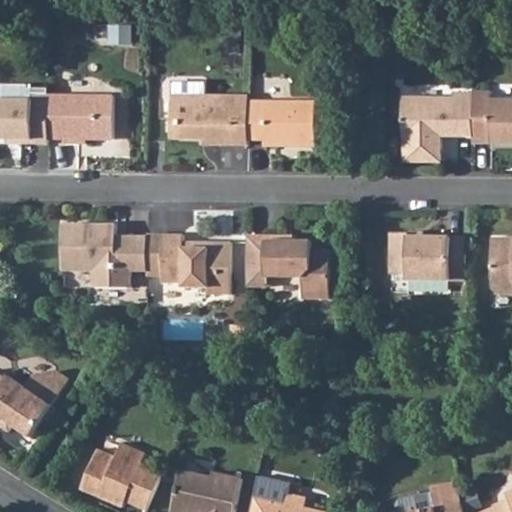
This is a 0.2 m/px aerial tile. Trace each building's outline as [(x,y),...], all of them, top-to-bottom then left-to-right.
[(473,136),(473,142),(511,142),(511,97),(491,97),(491,90),(474,90),(474,92),(473,136)] [(473,136),(474,92),(454,92),(454,98),(410,97),(402,103),(401,134),(404,134),(404,160),(442,162),(442,131),(452,132),(452,136),(473,136)] [(172,100),(172,120),(176,120),(176,141),(209,141),(209,146),(248,146),(248,141),(249,102),(249,95),(204,95),(204,100),(172,100)] [(0,139),(6,140),(16,140),(16,145),(48,145),(48,139),(48,96),(31,96),(31,102),(0,101),(0,139)] [(48,96),(48,139),(63,139),(85,139),(112,140),(113,97),(48,96)] [(248,141),(263,141),(263,147),(315,147),(316,102),(249,102),(248,141)] [(148,234),(131,233),(130,236),(117,236),(117,222),(64,221),(64,268),(95,269),(95,284),(133,285),(133,268),(148,268),(148,234)] [(408,233),(391,233),(390,274),(407,274),(408,280),(468,280),(469,238),(425,238),(409,238),(408,233)] [(162,234),(148,234),(148,268),(148,275),(162,275),(162,282),(184,282),(184,285),(209,286),(209,293),(232,293),(233,242),(199,241),(199,246),(190,246),(190,240),(187,240),(187,235),(162,234)] [(248,276),(266,277),(302,278),(301,298),(329,298),(330,250),(312,249),(312,241),(284,240),(284,236),(248,236),(248,276)] [(511,237),(490,237),(490,285),(498,293),(511,292),(511,237)] [(247,286),(266,287),(266,277),(248,276),(247,286)] [(232,344),(247,344),(247,324),(232,324),(232,344)] [(0,423),(11,431),(16,424),(33,435),(71,380),(59,371),(38,374),(30,387),(11,374),(9,377),(0,370),(0,423)] [(147,510),(163,472),(142,463),(146,453),(122,442),(117,456),(99,449),(84,483),(81,489),(123,507),(127,498),(133,501),(131,503),(147,510)] [(172,511),(235,511),(242,478),(213,472),(211,478),(181,471),(172,511)] [(400,509),(437,504),(436,492),(399,497),(400,509)] [(250,511),(326,511),(327,511),(303,507),(304,502),(299,496),(288,493),(282,498),(281,502),(254,496),(250,511)] [(511,511),(511,494),(509,496),(511,500),(495,508),(496,511),(511,511)] [(464,511),(462,496),(443,500),(443,506),(413,511),(412,510),(400,511),(464,511)]
